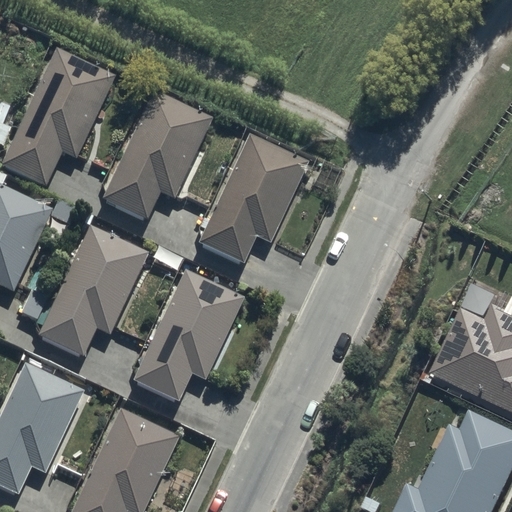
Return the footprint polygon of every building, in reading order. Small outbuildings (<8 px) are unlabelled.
[(0,164),(47,186),(62,155),(75,161),(115,79),(55,50),(0,164)] [(150,91),(102,199),(146,218),(156,194),(177,203),(214,119),(150,91)] [(0,142),(2,143),(7,130),(2,128),(10,108),(0,103),(0,142)] [(249,134),(200,243),(244,263),(253,243),(272,245),(310,162),(249,134)] [(0,289),(11,295),(49,210),(2,190),(8,176),(0,172),(0,289)] [(42,338),(84,358),(97,332),(110,338),(147,261),(91,235),(57,305),(47,329),(42,338)] [(131,385),(177,405),(191,374),(205,380),(242,295),(182,270),(131,385)] [(36,324),(47,329),(57,305),(32,294),(22,316),(37,322),(36,324)] [(462,311),(431,376),(511,414),(511,315),(493,307),(486,322),(462,311)] [(21,367),(0,412),(0,494),(15,501),(29,470),(44,477),(82,395),(21,367)] [(119,408),(70,511),(145,511),(181,437),(119,408)] [(407,487),(395,511),(494,511),(511,473),(511,434),(469,415),(462,431),(450,426),(419,493),(407,487)]
